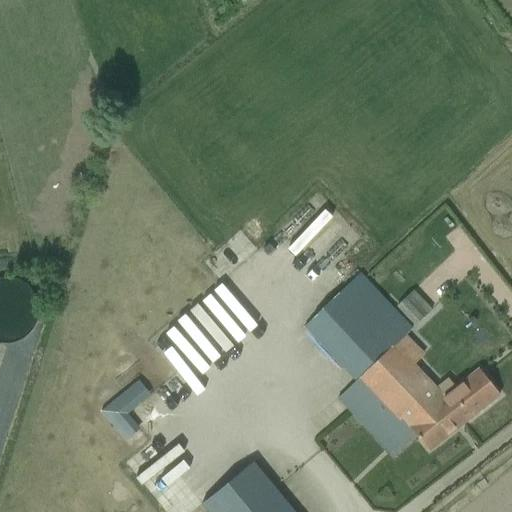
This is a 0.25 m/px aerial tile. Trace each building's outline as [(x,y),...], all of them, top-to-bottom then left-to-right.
[(352,175),(335,189),(363,223),(380,209),(352,175)] [(359,275),(304,328),(356,382),(393,347),(412,329),(359,275)] [(415,326),(431,310),(413,291),(397,307),(415,326)] [(356,382),(337,400),(352,415),(374,394),(400,421),(403,419),(429,452),(463,425),(436,389),(413,365),(411,367),(393,347),(356,382)] [(436,389),(463,425),(499,397),(478,370),(455,388),(448,380),(436,389)] [(138,381),(100,412),(108,422),(146,391),(138,381)] [(0,481),(31,422),(0,405),(0,481)] [(201,505),(207,511),(293,511),(252,463),(201,505)]
